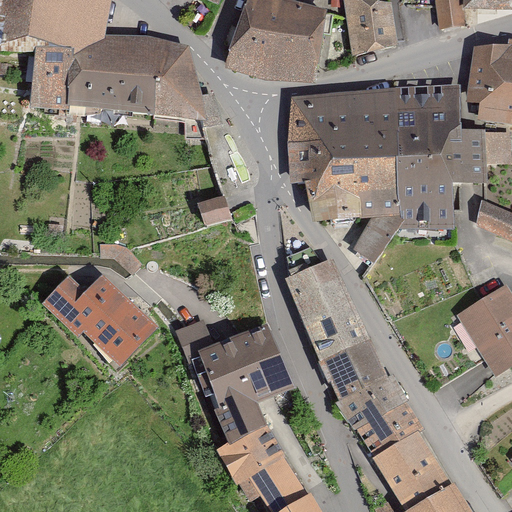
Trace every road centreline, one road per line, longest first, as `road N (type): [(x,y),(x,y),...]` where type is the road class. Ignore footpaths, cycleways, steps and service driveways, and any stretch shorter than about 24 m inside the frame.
road 1 (residential): [(273,228),(325,253),(479,511)]
road 2 (residential): [(273,228),(261,241),(262,278),(356,511)]
road 3 (residential): [(511,34),(247,101)]
road 4 (residential): [(141,0),(247,101)]
road 5 (residential): [(247,101),(273,228)]
